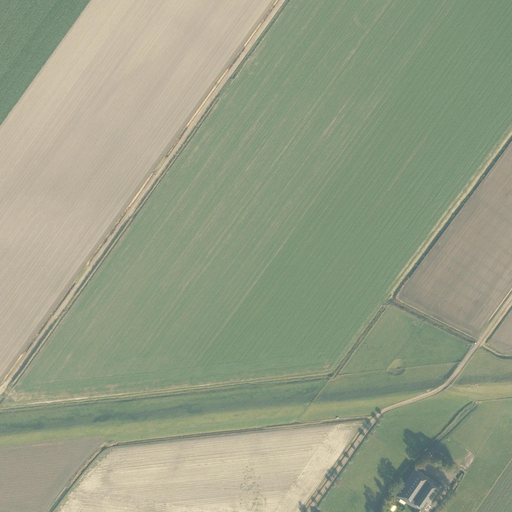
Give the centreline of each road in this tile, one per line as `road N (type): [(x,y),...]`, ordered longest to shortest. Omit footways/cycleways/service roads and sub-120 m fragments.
road 1 (unknown): [(0,386),(286,0)]
road 2 (unclassified): [(306,511),(375,417),(447,382),(511,295)]
